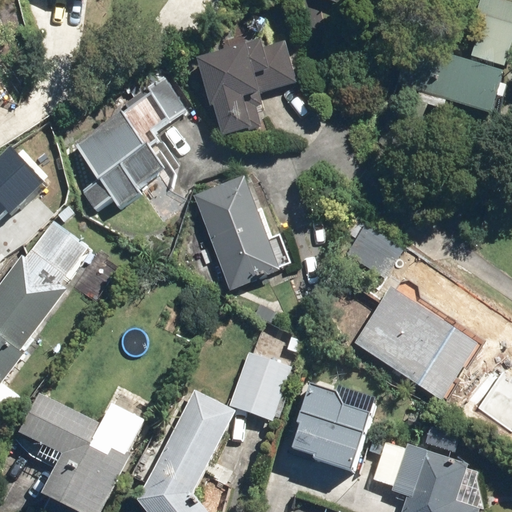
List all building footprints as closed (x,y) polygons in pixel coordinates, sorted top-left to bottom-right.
[(330,0),(383,19),(388,0),(330,0)] [(511,62),(511,2),(504,0),(489,0),(471,56),(450,50),(436,95),(496,114),(511,62)] [(287,41),(204,66),(226,139),(265,127),(259,108),(267,106),(264,95),(299,84),(287,41)] [(155,96),(75,149),(99,185),(83,195),(95,213),(111,202),(117,211),(139,197),(136,193),(165,173),(150,150),(160,144),(154,134),(191,110),(169,78),(151,90),(155,96)] [(0,202),(14,190),(23,201),(47,179),(18,147),(0,163),(0,202)] [(245,180),(195,199),(230,291),(280,272),(245,180)] [(350,213),(330,244),(390,282),(410,252),(350,213)] [(92,254),(52,225),(0,295),(0,383),(23,353),(19,351),(92,254)] [(481,347),(392,289),(355,344),(444,403),(481,347)] [(291,367),(248,352),(230,406),(273,421),(291,367)] [(338,395),(311,386),(289,450),(354,473),(374,416),(343,405),(338,395)] [(235,411),(196,391),(137,499),(147,511),(202,511),(189,495),(235,411)] [(39,393),(19,431),(61,453),(40,495),(75,511),(99,511),(130,453),(111,444),(107,452),(91,444),(101,424),(39,393)] [(406,443),(390,491),(406,496),(400,511),(479,511),(480,511),(457,503),(470,465),(406,443)]
